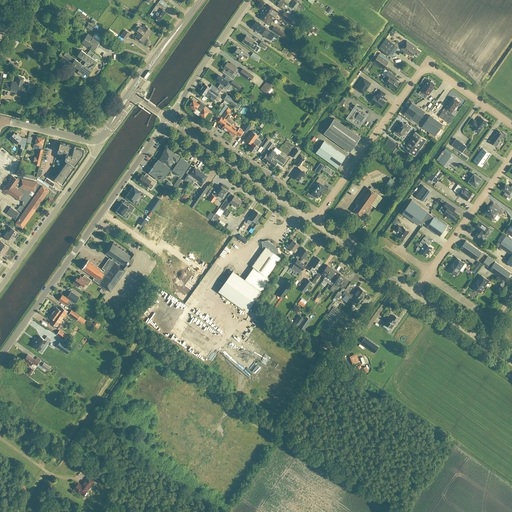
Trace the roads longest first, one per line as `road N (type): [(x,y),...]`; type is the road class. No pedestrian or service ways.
road 1 (residential): [(320,213),(425,69),(511,126)]
road 2 (tertiary): [(0,358),(104,209)]
road 3 (residential): [(0,288),(92,160),(96,140)]
road 4 (residential): [(320,213),(182,113)]
road 5 (unclassified): [(295,210),(167,119)]
road 6 (residential): [(167,134),(289,220)]
road 7 (residential): [(289,220),(408,303)]
road 8 (tertiary): [(167,119),(248,0)]
road 9 (residential): [(511,157),(428,273)]
road 10 (unclassified): [(511,379),(408,303)]
